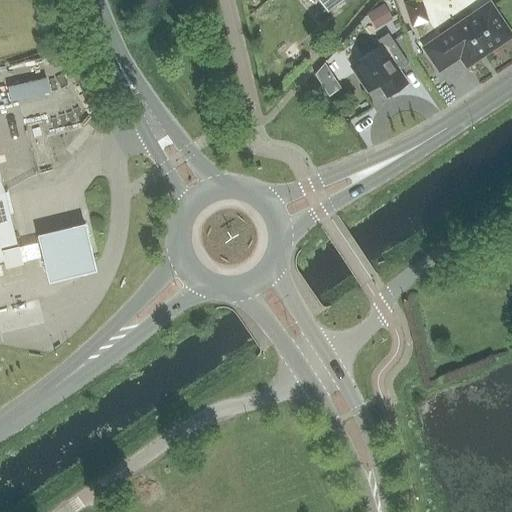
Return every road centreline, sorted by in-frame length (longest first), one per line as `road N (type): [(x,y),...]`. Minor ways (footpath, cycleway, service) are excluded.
road 1 (unclassified): [(65,511),(201,419),(272,396),(317,367)]
road 2 (tertiary): [(274,218),(398,158),(511,86)]
road 3 (unclassified): [(317,367),(365,329),(412,271),(511,204)]
road 4 (secondary): [(191,272),(0,425)]
road 5 (secondary): [(197,194),(126,81),(92,0)]
road 6 (tertiary): [(317,367),(347,416),(382,511)]
